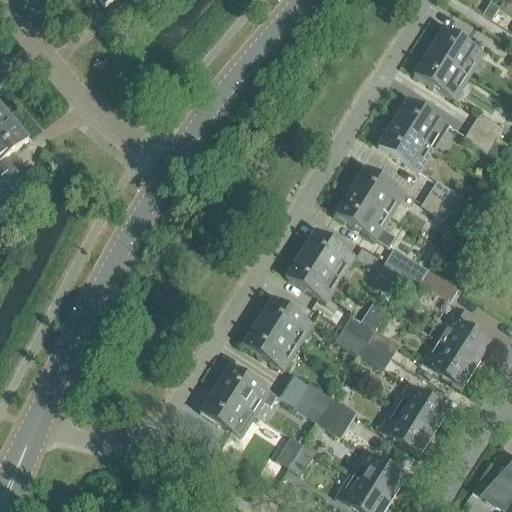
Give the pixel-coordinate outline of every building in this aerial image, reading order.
[(95,0),(105,11),(117,0),(126,0),(131,6),(138,0),(95,0)] [(482,18),(491,24),(491,23),(499,11),(490,6),(482,18)] [(444,31),(428,55),(469,81),(484,57),(444,31)] [(469,81),(428,55),(413,79),(454,105),(469,81)] [(408,103),(393,127),(433,152),(448,129),(408,103)] [(0,130),(11,122),(0,109),(0,130)] [(480,118),(472,130),(495,144),(503,132),(480,118)] [(28,143),(11,122),(0,130),(0,188),(11,202),(31,185),(18,170),(10,159),(28,143)] [(433,152),(393,127),(378,150),(418,176),(433,152)] [(495,144),(472,130),(464,143),(487,157),(495,144)] [(365,170),(350,194),(390,220),(406,196),(365,170)] [(437,185),(429,197),(453,212),(460,200),(437,185)] [(382,234),(389,221),(390,220),(350,194),(335,217),(376,243),(389,251),(394,242),(382,234)] [(453,212),(429,197),(422,209),(445,224),(453,212)] [(315,234),(300,258),(341,284),(356,260),(315,234)] [(394,253),(386,265),(410,280),(409,281),(419,287),(427,275),(428,274),(394,253)] [(341,284),(300,258),(285,281),(326,307),(341,284)] [(409,281),(386,265),(378,277),(402,292),(409,281)] [(427,275),(419,287),(449,306),(457,293),(427,275)] [(272,301),(257,325),(298,351),(313,327),(272,301)] [(435,344),(477,370),(491,347),(465,330),(471,321),(456,312),(451,321),(450,320),(435,344)] [(351,320),(343,333),(367,347),(375,335),(351,320)] [(298,351),(257,325),(242,349),(283,375),(298,351)] [(367,347),(343,333),(336,345),(359,360),(367,347)] [(399,350),(375,335),(367,347),(391,363),(399,350)] [(477,370),(435,344),(421,367),(462,393),(477,370)] [(391,363),(367,347),(359,360),(383,375),(391,363)] [(255,419),(263,407),(270,411),(276,400),(270,396),(229,369),(214,393),(255,419)] [(308,388),(300,400),(323,415),(331,402),(308,388)] [(408,388),(393,411),(434,438),(449,414),(408,388)] [(255,419),(214,393),(199,416),(240,442),(255,419)] [(323,415),(300,400),(293,412),(316,427),(323,415)] [(356,418),(331,402),(323,415),(348,431),(356,418)] [(434,438),(393,411),(377,435),(418,462),(434,438)] [(348,431),(323,415),(316,427),(340,443),(348,431)] [(275,465),(287,473),(301,449),(290,442),(275,465)] [(301,449),(287,473),(299,481),(314,458),(301,449)] [(364,456),(349,479),(390,506),(405,482),(364,456)] [(490,467),(471,497),(495,511),(505,511),(511,501),(511,468),(505,476),(490,467)] [(386,511),(390,506),(349,479),(334,503),(348,511),(386,511)]
